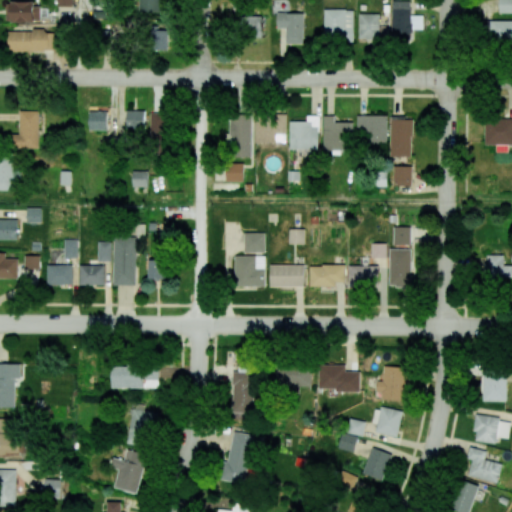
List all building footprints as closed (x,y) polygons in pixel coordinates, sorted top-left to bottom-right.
[(162,0),(139,0),(139,12),(162,12),(162,0)] [(410,1),(392,0),(391,39),(411,39),(412,29),(423,29),(423,15),(410,15),(410,1)] [(511,0),(498,0),(498,13),(511,12),(511,0)] [(40,21),(40,2),(10,3),(11,22),(40,21)] [(109,18),(108,7),(93,7),(93,18),(109,18)] [(353,41),(353,9),(324,9),(324,41),(353,41)] [(285,43),(303,44),(303,13),(277,12),(276,28),(285,28),(285,43)] [(379,14),(359,13),(358,38),(379,39),(379,14)] [(262,16),(239,16),(239,34),(253,34),(253,38),(262,37),(262,16)] [(511,19),(483,20),(483,40),(511,39),(511,19)] [(167,51),(168,27),(153,27),(153,50),(167,51)] [(8,51),(54,51),(53,30),(7,31),(8,51)] [(11,149),(39,148),(38,110),(19,111),(20,134),(10,135),(11,149)] [(145,110),(127,110),(126,129),(145,129),(145,110)] [(107,130),(107,111),(89,111),(89,130),(107,130)] [(149,137),(166,138),(167,113),(150,112),(149,137)] [(228,157),(252,157),(252,115),(229,114),(228,157)] [(286,114),(255,114),(255,143),(285,143),(286,114)] [(290,121),(289,149),(318,150),(319,116),(307,115),(306,121),(290,121)] [(323,150),(352,150),(352,122),(334,122),(335,115),(324,115),(323,150)] [(388,115),(358,115),(357,143),(387,144),(388,115)] [(412,156),(412,117),(390,117),(390,156),(412,156)] [(511,118),(485,118),(484,144),(496,145),(496,152),(508,152),(508,144),(511,144),(511,118)] [(0,190),(14,190),(14,158),(0,158),(0,190)] [(226,181),(243,181),(243,163),(226,163),(226,181)] [(412,166),(394,166),(393,186),(411,186),(412,166)] [(147,187),(148,171),(132,170),(132,186),(147,187)] [(70,185),(71,171),(61,171),(60,185),(70,185)] [(375,186),(387,186),(387,174),(375,175),(375,186)] [(41,208),(27,207),(26,222),(41,223),(41,208)] [(0,239),(17,239),(18,220),(0,219),(0,239)] [(411,227),(394,227),(394,244),(411,244),(411,227)] [(304,244),(304,229),(289,229),(289,244),(304,244)] [(265,252),(264,233),(244,233),(244,252),(265,252)] [(113,285),(136,285),(136,238),(114,238),(113,285)] [(78,239),(64,239),(64,257),(78,258),(78,239)] [(111,242),(98,241),(97,261),(111,261),(111,242)] [(372,257),(386,257),(387,243),(372,243),(372,257)] [(412,249),(390,248),(389,284),(412,284),(412,249)] [(18,259),(5,258),(5,253),(0,252),(0,277),(18,278),(18,259)] [(511,264),(504,265),(504,254),(484,255),(484,279),(511,278),(511,264)] [(40,269),(40,255),(24,255),(24,269),(40,269)] [(265,256),(235,255),(234,286),(265,286),(265,256)] [(167,278),(166,258),(147,259),(148,279),(167,278)] [(79,265),(80,285),(105,284),(104,264),(79,265)] [(72,285),(72,265),(47,265),(47,285),(72,285)] [(305,286),(304,265),(269,265),(270,287),(305,286)] [(309,265),(309,286),(344,286),(345,265),(309,265)] [(349,286),(378,286),(378,265),(349,265),(349,286)] [(0,407),(14,407),(15,378),(20,378),(21,364),(0,363),(0,407)] [(112,388),(159,387),(159,364),(111,365),(112,388)] [(360,371),(345,371),(345,365),(319,364),(319,390),(360,390),(360,371)] [(276,387),(312,388),(312,367),(277,366),(276,387)] [(406,400),(407,366),(383,366),(383,381),(379,380),(378,399),(406,400)] [(506,400),(506,367),(482,367),(483,401),(506,400)] [(254,413),(255,371),(233,371),(232,413),(254,413)] [(397,437),(402,412),(376,405),(372,422),(377,423),(375,432),(397,437)] [(127,443),(151,447),(157,412),(132,408),(127,443)] [(496,443),(496,437),(508,438),(510,419),(476,416),(473,440),(496,443)] [(0,456),(20,456),(19,433),(13,433),(13,418),(0,418),(0,456)] [(365,421),(349,419),(347,433),(363,435),(365,421)] [(224,481),(249,484),(257,435),(232,431),(224,481)] [(338,448),(353,452),(357,437),(342,433),(338,448)] [(472,459),(468,475),(497,483),(502,464),(484,459),(487,451),(470,446),(467,458),(472,459)] [(363,473),(383,480),(392,454),(372,447),(363,473)] [(118,469),(114,488),(137,493),(147,453),(126,449),(124,459),(112,457),(110,467),(118,469)] [(0,505),(15,506),(16,470),(0,469),(0,505)] [(44,494),(60,495),(61,480),(44,479),(44,494)] [(457,511),(469,511),(479,486),(460,479),(449,509),(457,511)] [(103,511),(120,511),(121,502),(107,501),(107,511),(104,511),(103,511)]
